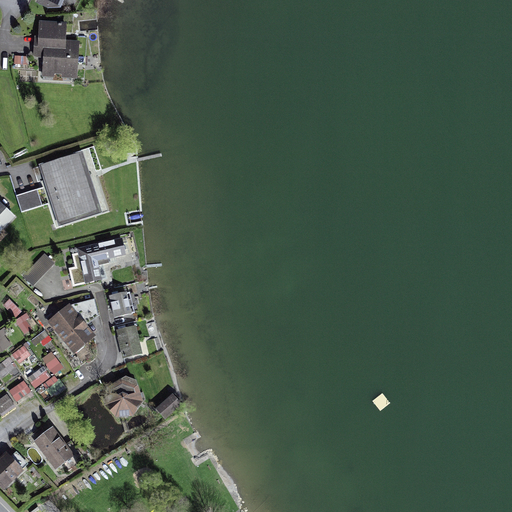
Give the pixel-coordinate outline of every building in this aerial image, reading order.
[(39,24),(36,24),(34,57),(43,58),(42,78),(78,80),(80,43),(66,42),(67,24),(39,23),(39,24)] [(83,153),(39,167),(46,188),(16,198),(21,214),(51,204),(59,229),(103,215),(83,153)] [(0,204),(0,235),(15,219),(0,204)] [(122,237),(77,248),(78,252),(72,254),(75,266),(69,267),(73,286),(102,279),(98,261),(126,254),(122,237)] [(23,276),(33,286),(55,263),(45,253),(23,276)] [(109,296),(114,318),(132,314),(127,292),(109,296)] [(10,298),(3,305),(16,317),(22,311),(10,298)] [(96,335),(70,303),(47,321),(74,353),(96,335)] [(27,312),(15,321),(18,325),(24,334),(32,329),(26,320),(30,317),(27,312)] [(136,326),(117,331),(118,338),(123,359),(143,355),(136,326)] [(5,327),(0,330),(0,351),(1,352),(12,344),(5,335),(9,332),(5,327)] [(45,330),(31,340),(35,346),(40,342),(43,346),(52,340),(45,330)] [(24,345),(12,354),(15,359),(16,359),(19,363),(31,354),(24,345)] [(46,365),(53,375),(64,368),(52,351),(43,358),(44,361),(46,364),(46,365)] [(10,357),(0,363),(0,375),(1,377),(17,366),(10,357)] [(44,366),(27,377),(35,388),(51,377),(44,366)] [(54,375),(43,384),(47,389),(58,380),(54,375)] [(118,415),(125,416),(131,415),(137,411),(141,406),(143,400),(143,394),(140,388),(136,383),(130,380),(124,379),(118,380),(112,383),(108,388),(106,394),(106,401),(108,407),(112,412),(118,415)] [(24,380),(9,390),(17,401),(32,391),(24,380)] [(173,392),(156,408),(165,418),(182,403),(173,392)] [(7,394),(0,398),(0,412),(2,416),(16,406),(7,394)] [(75,454),(53,426),(34,441),(56,469),(75,454)] [(12,455),(7,450),(0,456),(0,485),(3,489),(25,469),(23,468),(28,463),(16,451),(12,455)]
